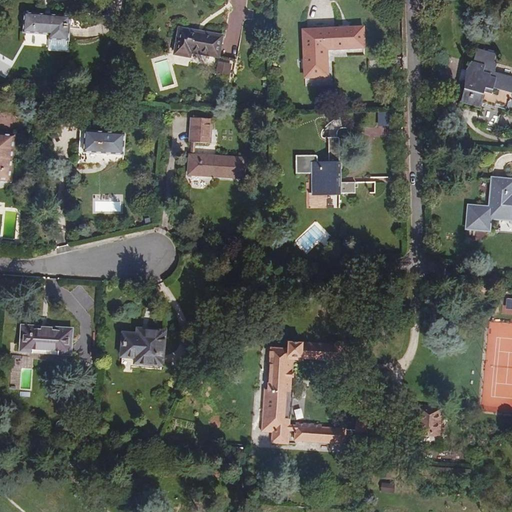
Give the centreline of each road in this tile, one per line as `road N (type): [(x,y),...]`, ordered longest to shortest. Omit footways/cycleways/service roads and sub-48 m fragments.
road 1 (residential): [(413,0),(419,263)]
road 2 (residential): [(0,263),(145,255)]
